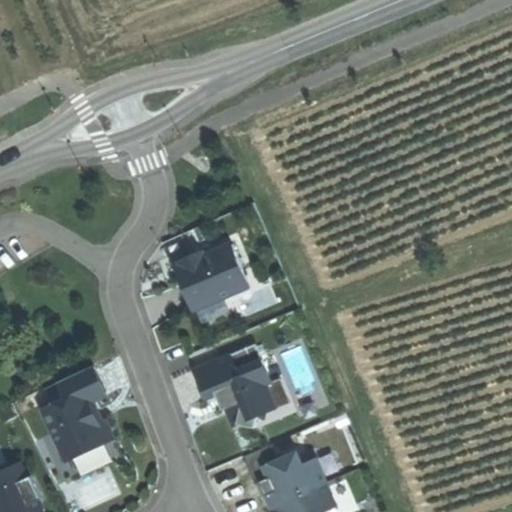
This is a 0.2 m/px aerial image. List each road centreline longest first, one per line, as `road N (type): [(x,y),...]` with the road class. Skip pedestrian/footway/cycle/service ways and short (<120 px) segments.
road 1 (track): [(225,87),(231,120),(394,511)]
road 2 (residential): [(187,497),(121,291),(120,273),(157,204),(138,140)]
road 3 (secondary): [(267,59),(116,96)]
road 4 (secondary): [(138,140),(267,59)]
road 5 (secondary): [(267,59),(406,0)]
